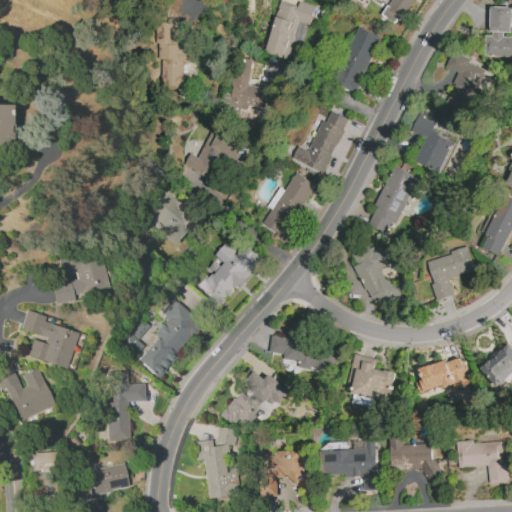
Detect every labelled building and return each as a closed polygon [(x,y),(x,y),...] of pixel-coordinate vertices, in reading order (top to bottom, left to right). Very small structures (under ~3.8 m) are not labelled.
[(413,0),(399,19),(385,9),(391,0),(413,0)] [(300,2),(317,7),(311,25),(298,21),(294,36),(296,36),(288,60),(275,56),(275,53),(266,50),(280,3),(298,8),(300,2)] [(511,37),(511,57),(485,56),(486,36),(493,36),(493,32),(491,32),(492,6),(511,7),(511,33),(506,33),(506,34),(504,34),(504,37),(511,37)] [(176,26),(175,40),(195,41),(193,86),(161,85),(162,60),(157,60),(158,44),(155,44),(157,21),(176,26)] [(382,38),(363,77),(365,78),(357,94),(321,76),(329,61),(341,67),(361,28),(382,38)] [(453,52),(472,60),(470,64),(485,71),(484,75),(485,75),(482,83),(480,82),(469,108),(466,107),(462,115),(444,106),(458,74),(446,68),(453,52)] [(253,60),(249,86),(257,87),(269,89),(268,97),(270,97),(270,102),(267,102),(265,118),(258,117),(257,124),(247,122),(248,110),(242,109),(241,112),(237,111),(237,109),(231,108),(238,57),(253,60)] [(0,104),(10,104),(10,147),(0,146),(0,104)] [(350,121),(341,139),(342,139),(337,148),(336,148),(332,156),(333,156),(324,174),(292,158),(299,146),(309,151),(324,121),(328,122),(333,112),(350,121)] [(422,112),(425,114),(424,115),(426,117),(425,119),(436,125),(432,132),(453,144),(437,173),(417,162),(428,139),(412,131),(422,112)] [(216,126),(249,145),(239,162),(227,155),(219,169),(221,170),(214,182),(194,171),(200,160),(198,158),(216,126)] [(511,162),(502,183),(511,187),(511,162)] [(397,166),(422,180),(414,194),(412,193),(406,203),(407,204),(396,225),(392,223),(386,234),(368,225),(378,207),(376,206),(397,166)] [(298,173),(317,186),(282,237),(263,224),(298,173)] [(163,186),(175,197),(174,198),(179,202),(181,201),(187,207),(186,208),(197,218),(172,245),(156,231),(161,225),(156,220),(154,222),(141,211),(163,186)] [(511,231),(499,255),(483,247),(489,236),(485,235),(508,194),(511,196),(511,231)] [(377,245),(377,250),(382,247),(385,252),(388,251),(393,262),(380,269),(386,281),(405,288),(397,309),(371,298),(349,256),(354,240),(377,245)] [(219,307),(262,259),(245,245),(236,255),(224,244),(213,256),(215,259),(205,271),(206,272),(195,285),(219,307)] [(476,270),(449,279),(455,295),(437,301),(424,265),(452,255),(451,253),(467,247),(476,270)] [(108,287),(72,296),(73,301),(55,305),(50,285),(77,279),(75,273),(64,275),(60,259),(99,250),(108,287)] [(203,325),(193,337),(190,335),(174,354),(176,356),(169,365),(168,364),(163,369),(164,370),(157,379),(136,361),(155,338),(152,336),(157,330),(156,329),(161,324),(166,319),(163,317),(175,302),(203,325)] [(48,343),(44,336),(29,330),(35,314),(45,317),(43,321),(77,333),(64,369),(26,356),(32,339),(47,344),(48,343)] [(149,326),(137,339),(129,332),(141,319),(149,326)] [(142,345),(134,354),(129,349),(128,350),(124,346),(124,347),(119,342),(128,333),(142,345)] [(273,335),(342,348),(337,373),(312,368),(311,370),(298,368),(299,363),(284,360),(285,355),(270,353),(273,335)] [(510,345),(511,347),(511,374),(497,387),(482,369),(491,361),(493,362),(502,354),(501,353),(510,345)] [(397,373),(389,404),(375,400),(373,408),(352,403),(354,394),(353,394),(355,384),(349,382),(356,355),(378,361),(376,369),(385,372),(386,370),(397,373)] [(461,358),(463,363),(465,362),(469,373),(467,374),(470,384),(455,390),(453,384),(444,388),(443,385),(421,394),(417,384),(426,380),(422,370),(447,360),(448,363),(461,358)] [(37,368),(53,404),(26,416),(27,418),(19,421),(4,387),(0,389),(0,367),(9,364),(20,389),(26,386),(21,375),(37,368)] [(249,387),(242,382),(252,369),(266,380),(270,375),(290,391),(280,404),(275,401),(272,404),(267,401),(265,404),(263,402),(254,414),(256,415),(247,427),(237,419),(234,424),(230,421),(229,423),(225,420),(224,422),(217,417),(224,408),(224,409),(232,398),(234,399),(239,391),(244,395),(243,393),(244,391),(245,389),(248,387),(249,387)] [(105,392),(118,390),(116,385),(133,378),(141,394),(127,400),(128,440),(106,440),(105,392)] [(195,442),(211,440),(212,446),(216,445),(214,445),(217,426),(238,430),(234,449),(228,448),(231,466),(237,465),(238,470),(236,470),(238,489),(226,490),(226,497),(207,499),(203,459),(197,460),(195,442)] [(432,444),(433,457),(446,475),(432,485),(420,468),(392,470),(390,434),(403,434),(404,445),(432,444)] [(375,435),(377,472),(372,472),(373,491),(364,491),(363,473),(359,473),(359,480),(351,480),(350,474),(322,475),(321,452),(366,449),(365,436),(375,435)] [(458,442),(474,441),(475,444),(503,442),(504,464),(506,464),(508,483),(490,484),(488,467),(460,469),(458,442)] [(31,470),(51,469),(50,451),(30,452),(31,470)] [(306,477),(306,478),(298,486),(290,478),(274,478),(275,497),(255,498),(255,491),(260,490),(260,471),(258,471),(257,453),(267,453),(267,456),(272,456),(272,452),(291,452),(303,452),(304,460),(310,460),(310,477),(306,477)] [(83,471),(123,463),(128,486),(109,490),(110,493),(89,497),(83,471)]
